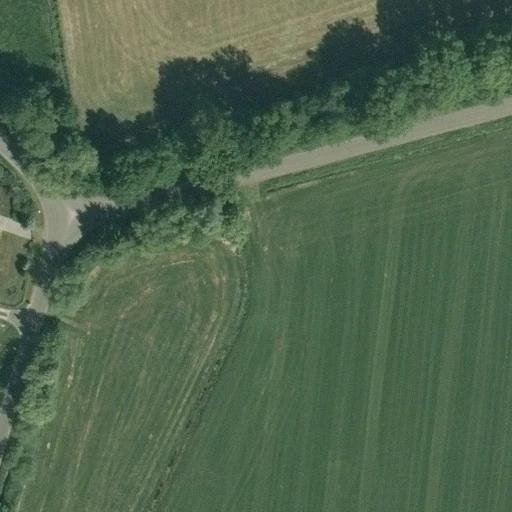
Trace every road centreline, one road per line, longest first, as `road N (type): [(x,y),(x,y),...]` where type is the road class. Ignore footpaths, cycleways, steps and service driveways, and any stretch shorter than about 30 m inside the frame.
road 1 (unclassified): [(71,214),(511,105)]
road 2 (unclassified): [(0,444),(71,214)]
